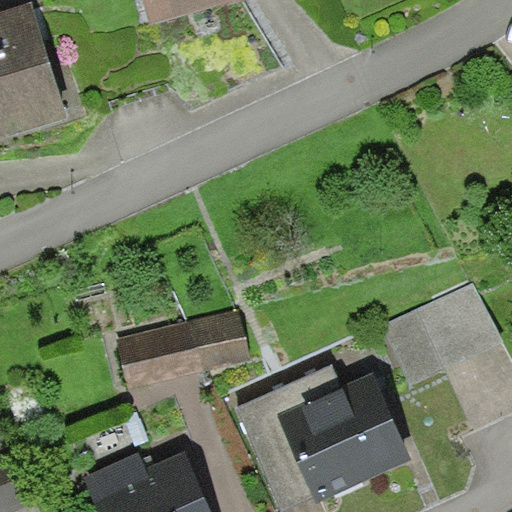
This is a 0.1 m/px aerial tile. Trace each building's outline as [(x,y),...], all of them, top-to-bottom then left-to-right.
[(0,127),(65,106),(32,6),(0,17),(0,127)] [(171,90),(152,29),(94,48),(113,108),(171,90)] [(504,336),(477,279),(387,322),(414,379),(504,336)] [(322,366),(237,406),(286,509),(407,453),(372,377),(335,395),(322,366)] [(16,452),(0,458),(0,510),(35,495),(16,452)] [(142,458),(91,480),(105,511),(212,511),(189,456),(149,473),(142,458)]
